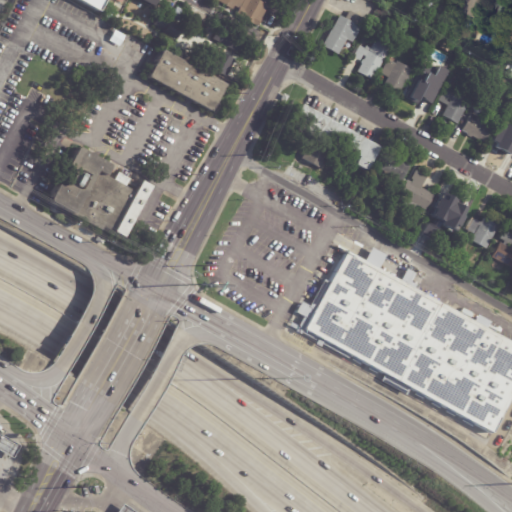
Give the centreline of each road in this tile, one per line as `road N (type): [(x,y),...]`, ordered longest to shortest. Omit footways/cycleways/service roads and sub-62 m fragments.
road 1 (secondary): [(312,0),(155,288)]
road 2 (residential): [(227,152),(511,306)]
road 3 (motorway): [(422,511),(336,447),(163,348)]
road 4 (residential): [(511,192),(280,60)]
road 5 (motorway): [(368,511),(163,348)]
road 6 (motorway): [(137,386),(313,511)]
road 7 (motorway): [(163,348),(0,254)]
road 8 (motorway): [(137,386),(267,511)]
road 9 (motorway): [(0,300),(137,386)]
road 10 (motorway): [(490,511),(371,412)]
